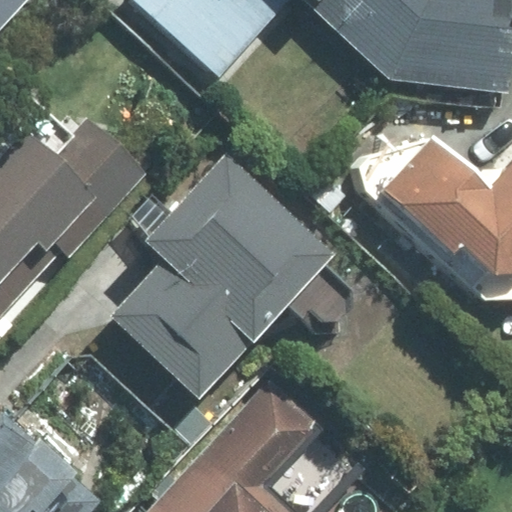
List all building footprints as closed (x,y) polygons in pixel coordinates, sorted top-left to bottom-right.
[(124,0),(153,29),(144,38),(190,84),(274,0),(287,0),(364,76),(497,89),(505,0),(124,0)] [(0,304),(55,249),(61,255),(137,178),(88,129),(44,174),(0,130),(0,304)] [(409,133),(362,183),(473,302),(511,301),(511,141),(468,189),(409,133)] [(180,396),(313,256),(207,156),(75,296),(180,396)] [(356,511),(376,491),(258,380),(134,511),(356,511)] [(0,511),(33,511),(66,476),(0,416),(0,511)]
